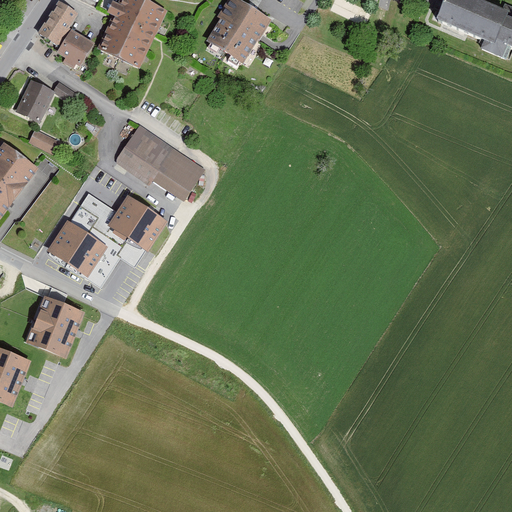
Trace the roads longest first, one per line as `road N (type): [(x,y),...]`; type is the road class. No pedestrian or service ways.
road 1 (track): [(129,317),(223,361),(256,388),(347,511)]
road 2 (residential): [(0,254),(129,317)]
